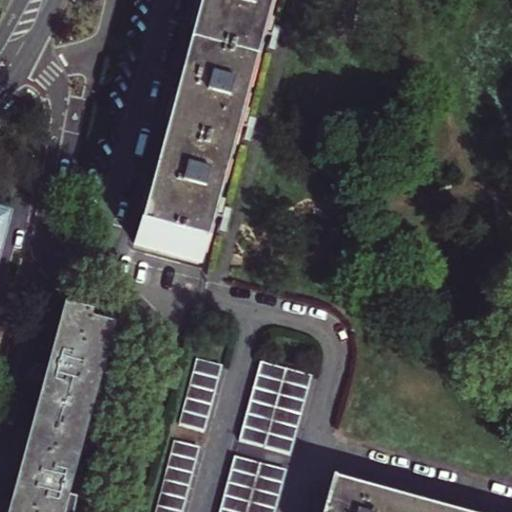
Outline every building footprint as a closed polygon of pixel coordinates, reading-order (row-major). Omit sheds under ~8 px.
[(195,0),(172,86),(151,166),(130,242),(198,261),(268,0),(195,0)] [(96,380),(97,373),(109,333),(87,327),(88,322),(62,315),(50,357),(46,370),(36,366),(32,381),(43,384),(9,506),(6,511),(57,511),(60,505),(74,509),(78,494),(65,490),(96,380)] [(195,421),(211,357),(186,350),(169,414),(195,421)] [(281,444),(302,366),(251,352),(230,430),(281,444)] [(172,511),(192,438),(166,432),(145,511),(172,511)] [(263,511),(276,465),(226,452),(210,511),(263,511)] [(459,511),(330,478),(320,511),(459,511)]
